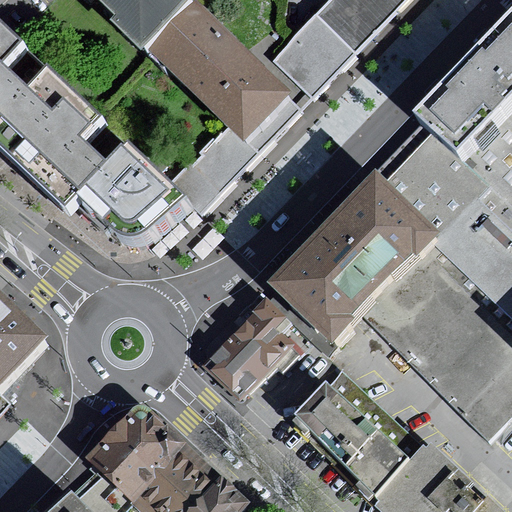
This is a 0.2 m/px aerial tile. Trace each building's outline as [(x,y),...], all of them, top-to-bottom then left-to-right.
[(78,0),(89,11),(95,4),(125,32),(120,37),(150,67),(198,16),(180,0),(78,0)] [(337,0),(272,67),(311,104),(411,0),(337,0)] [(198,16),(150,67),(223,136),(252,163),(300,113),(198,16)] [(7,42),(0,49),(0,155),(78,230),(88,219),(127,254),(141,260),(159,256),(196,219),(168,190),(140,164),(116,190),(90,165),(113,141),(62,92),(39,116),(12,91),(34,68),(7,42)] [(511,48),(365,194),(432,259),(511,339),(511,48)] [(168,190),(196,219),(252,163),(223,136),(168,190)] [(365,194),(255,306),(320,370),(432,259),(365,194)] [(206,365),(241,398),(287,350),(251,316),(206,365)] [(0,372),(23,349),(0,327),(0,372)] [(339,368),(291,418),(371,499),(420,443),(339,368)] [(245,511),(248,509),(146,419),(138,418),(129,420),(123,425),(89,459),(105,476),(78,500),(89,511),(245,511)] [(492,511),(420,443),(371,499),(384,511),(492,511)] [(89,511),(78,500),(66,511),(89,511)]
